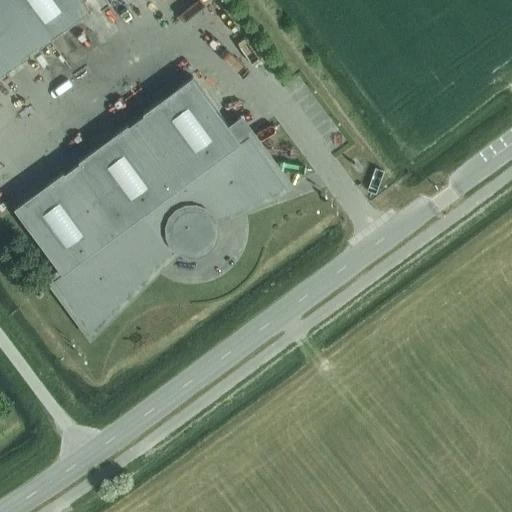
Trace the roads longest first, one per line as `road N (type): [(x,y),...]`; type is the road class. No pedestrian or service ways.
road 1 (secondary): [(86,457),(511,143)]
road 2 (unclassified): [(86,457),(0,339)]
